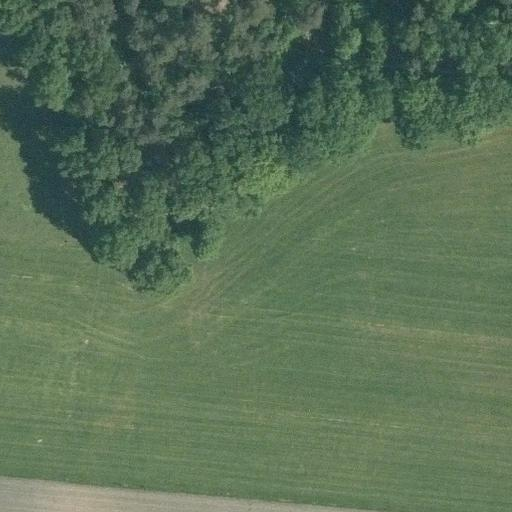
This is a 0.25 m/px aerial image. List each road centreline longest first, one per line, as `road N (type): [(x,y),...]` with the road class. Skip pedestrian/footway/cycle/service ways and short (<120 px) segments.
road 1 (track): [(511,53),(377,48),(221,0)]
road 2 (track): [(64,0),(147,185),(152,252)]
